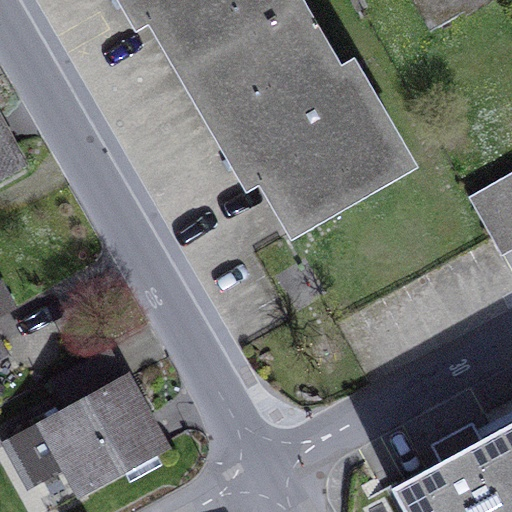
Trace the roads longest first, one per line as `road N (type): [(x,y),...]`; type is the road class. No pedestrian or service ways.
road 1 (residential): [(0,9),(267,471)]
road 2 (residential): [(511,340),(267,471)]
